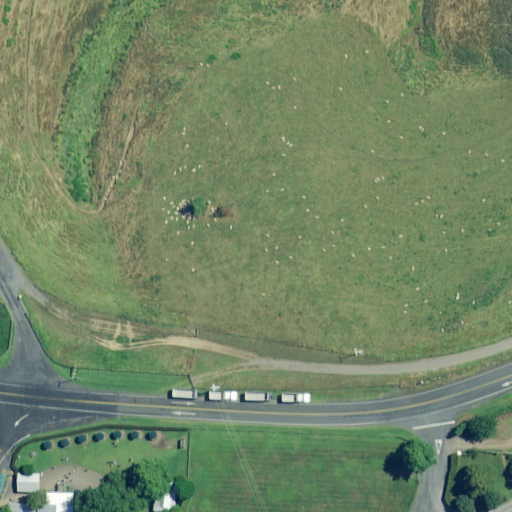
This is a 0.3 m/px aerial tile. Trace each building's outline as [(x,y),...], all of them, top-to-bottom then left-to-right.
[(17,472),(17,492),(40,493),(41,473),(19,473),(17,472)] [(160,479),(153,511),(157,511),(158,511),(173,511),(180,483),(160,479)] [(74,511),(76,493),(46,491),(45,504),(38,504),(37,511),(74,511)] [(76,493),(74,511),(99,511),(100,505),(90,505),(90,493),(76,493)] [(37,511),(38,504),(11,503),(10,511),(37,511)]
